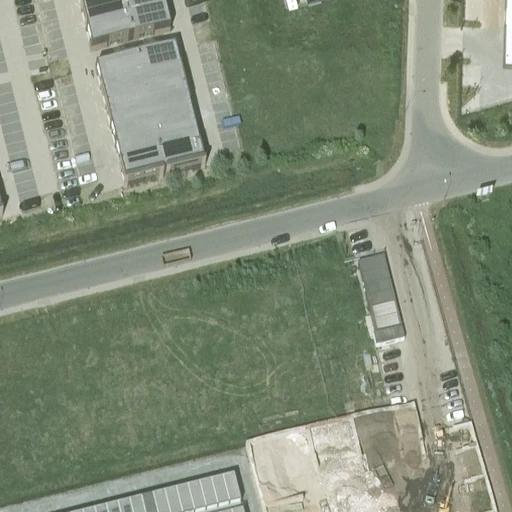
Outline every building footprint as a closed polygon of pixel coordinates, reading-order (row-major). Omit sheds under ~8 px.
[(117,0),(78,0),(80,7),(78,7),(80,15),(82,15),(119,5),(119,3),(117,0)] [(158,0),(140,0),(119,5),(123,23),(124,25),(163,15),(164,15),(162,6),(160,6),(158,0)] [(119,5),(82,15),(85,26),(83,27),(85,34),(86,34),(124,25),(123,23),(119,5)] [(163,15),(124,25),(129,44),(169,34),(167,26),(165,27),(163,15)] [(124,25),(86,34),(89,46),(88,46),(89,54),(129,44),(124,25)] [(173,51),(133,61),(138,80),(178,71),(178,70),(176,71),(173,59),(175,58),(173,51)] [(133,61),(94,71),(96,78),(97,78),(100,89),(99,90),(138,80),(133,61)] [(178,71),(138,80),(143,100),(183,90),(182,90),(181,90),(178,78),(180,78),(178,71)] [(138,80),(99,90),(101,97),(102,97),(105,109),(103,109),(104,110),(143,100),(138,80)] [(183,90),(143,100),(148,120),(188,110),(187,109),(186,109),(183,98),(184,97),(183,90)] [(143,100),(104,110),(105,117),(107,116),(110,128),(108,129),(109,130),(148,120),(143,100)] [(188,110),(148,120),(153,139),(192,130),(192,128),(191,129),(188,117),(189,117),(188,110)] [(148,120),(109,130),(110,136),(112,136),(115,148),(113,148),(114,149),(153,139),(148,120)] [(192,130),(153,139),(158,159),(197,149),(197,148),(196,148),(193,137),(194,136),(192,130)] [(153,139),(114,149),(115,156),(117,155),(119,167),(118,167),(118,169),(158,159),(153,139)] [(197,149),(158,159),(163,179),(164,178),(165,180),(168,179),(168,178),(200,170),(200,171),(204,170),(203,167),(202,168),(202,167),(200,168),(197,156),(199,156),(197,149)] [(158,159),(118,169),(120,175),(121,175),(124,186),(123,187),(122,187),(123,190),(126,190),(126,188),(158,180),(158,182),(162,181),(161,179),(163,179),(158,159)] [(382,259),(357,265),(374,336),(380,360),(406,353),(382,259)] [(239,511),(232,481),(220,484),(227,511),(239,511)] [(227,511),(220,484),(209,487),(214,511),(227,511)] [(214,511),(209,487),(197,490),(202,511),(214,511)] [(202,511),(197,490),(185,493),(190,511),(202,511)] [(190,511),(185,493),(174,496),(177,511),(190,511)] [(177,511),(174,496),(162,499),(165,511),(177,511)] [(165,511),(162,499),(150,502),(152,511),(165,511)] [(152,511),(150,502),(139,505),(140,511),(152,511)]
